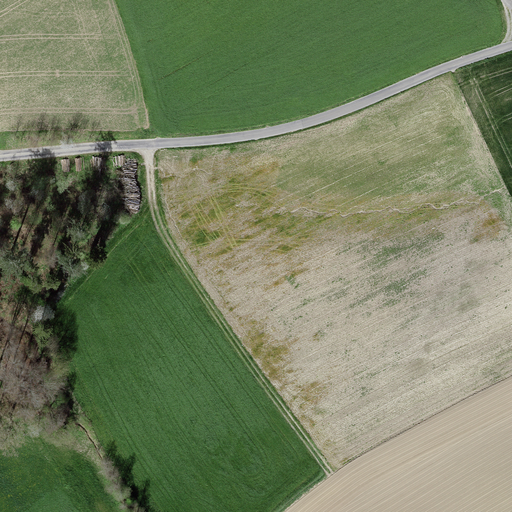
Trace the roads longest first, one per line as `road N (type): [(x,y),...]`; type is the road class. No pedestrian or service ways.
road 1 (unclassified): [(511,45),(292,127),(0,158)]
road 2 (track): [(148,144),(152,203),(168,246),(324,469)]
